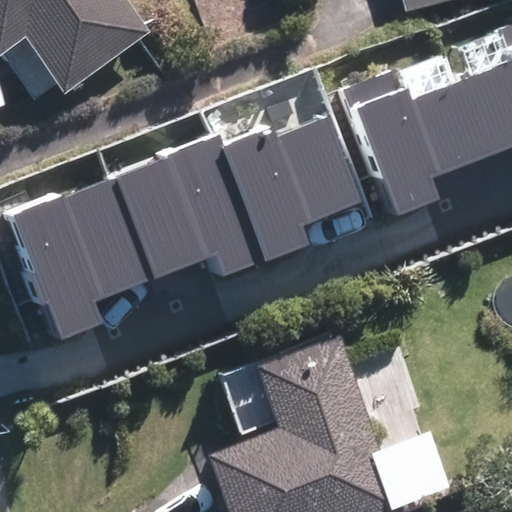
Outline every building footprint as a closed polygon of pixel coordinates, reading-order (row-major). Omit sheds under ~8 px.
[(133,24),(116,0),(0,0),(0,43),(30,23),(62,71),(133,24)] [(503,50),(460,65),(487,139),(511,130),(511,32),(498,37),(503,50)] [(392,60),(340,80),(387,202),(429,186),(420,164),(487,139),(460,65),(402,87),(392,60)] [(0,106),(11,104),(0,66),(0,106)] [(260,116),(212,135),(257,249),(299,232),(292,213),(352,190),(320,108),(265,130),(260,116)] [(208,124),(103,165),(144,267),(206,243),(215,265),(257,249),(212,135),(208,124)] [(103,165),(5,203),(51,325),(93,309),(86,289),(144,267),(103,165)] [(325,511),(388,491),(337,340),(267,364),(290,431),(220,455),(238,511),(325,511)]
